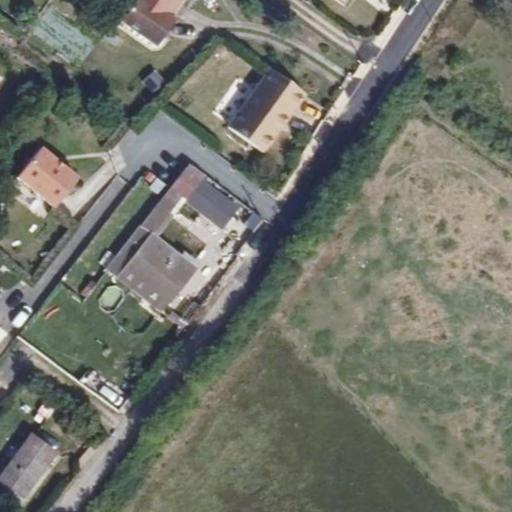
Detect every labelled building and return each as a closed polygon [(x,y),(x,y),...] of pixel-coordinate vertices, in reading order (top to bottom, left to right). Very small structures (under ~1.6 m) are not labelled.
[(167,0),(117,0),(113,8),(151,33),(167,8),(164,5),(167,0)] [(276,122),(297,89),(262,66),(220,126),(256,151),(268,131),(266,130),(273,120),(276,122)] [(72,175),(34,145),(11,174),(48,204),(72,175)] [(174,185),(179,162),(162,186),(170,192),(174,185)] [(193,173),(179,162),(174,185),(170,192),(177,197),(189,180),(193,173)] [(226,208),(189,180),(177,197),(174,201),(211,228),(226,208)] [(147,206),(101,268),(133,290),(140,281),(163,298),(185,269),(181,265),(168,256),(145,240),(162,216),(147,206)] [(244,231),(255,217),(245,210),(235,224),(244,231)] [(171,251),(168,256),(181,265),(184,260),(171,251)] [(140,281),(133,290),(157,306),(163,298),(140,281)] [(33,466),(9,447),(0,458),(0,487),(10,496),(33,466)]
